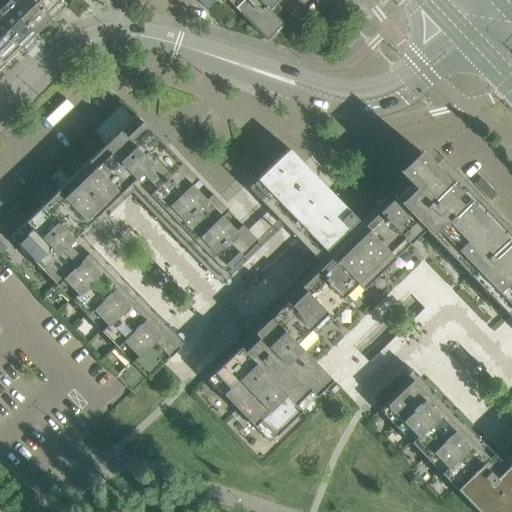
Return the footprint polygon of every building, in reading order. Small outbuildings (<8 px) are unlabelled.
[(8,0),(0,8),(0,18),(10,28),(4,34),(21,50),(23,48),(37,35),(20,18),(25,13),(12,0),(8,0)] [(12,0),(25,13),(20,18),(37,35),(38,33),(52,20),(48,15),(47,15),(32,0),(12,0)] [(32,0),(47,15),(48,15),(63,1),(62,0),(32,0)] [(289,0),(196,0),(206,9),(215,0),(225,0),(266,42),(276,31),(298,10),(289,0)] [(0,18),(0,59),(6,65),(7,63),(21,50),(4,34),(10,28),(0,18)] [(73,238),(134,179),(224,272),(257,241),(135,115),(10,236),(130,361),(115,376),(131,393),(179,347),(73,238)] [(357,219),(347,209),(288,148),(256,179),(325,251),(357,219)] [(477,511),(511,511),(511,245),(426,157),(404,178),(408,182),(206,377),(268,441),(331,379),(301,348),(424,229),(509,317),(511,314),(511,459),(507,464),(510,467),(503,473),(412,379),(379,410),(477,511)]
